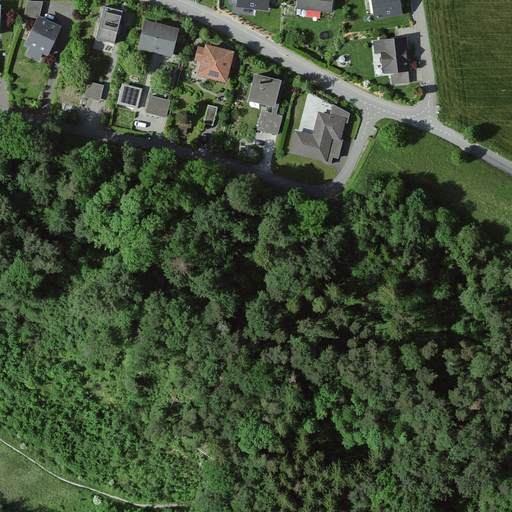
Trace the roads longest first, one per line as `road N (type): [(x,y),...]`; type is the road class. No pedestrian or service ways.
road 1 (residential): [(373,106),(346,172),(319,191),(0,110)]
road 2 (residential): [(158,0),(373,106)]
road 3 (residential): [(422,122),(428,69),(416,0)]
